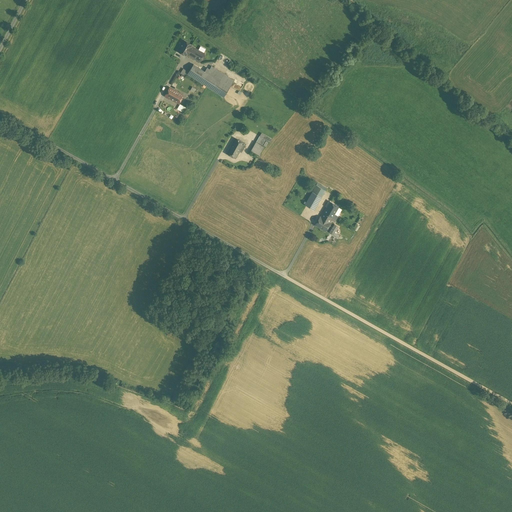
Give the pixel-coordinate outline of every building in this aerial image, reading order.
[(193,45),(184,40),(178,51),(187,56),(187,55),(192,46),(193,45)] [(209,44),(203,41),(202,42),(200,45),(206,49),(209,44)] [(205,53),(192,46),(187,55),(200,62),(205,53)] [(221,53),(214,49),(208,58),(215,63),(221,53)] [(234,81),(212,66),(210,69),(207,67),(205,71),(193,64),(188,72),(183,69),(180,73),(186,76),(187,73),(224,97),(234,81)] [(177,91),(170,87),(165,96),(171,99),(177,91)] [(183,95),(177,91),(171,99),(179,103),(183,95)] [(244,143),(235,138),(231,146),(239,151),(242,146),(244,143)] [(258,139),(251,151),(257,155),(264,142),(258,139)] [(239,151),(231,146),(227,153),(235,158),(239,151)] [(321,188),(316,185),(312,191),(322,197),(326,190),(321,188)] [(322,197),(312,191),(305,204),(306,205),(314,210),(322,197)] [(339,206),(330,201),(326,207),(323,212),(332,218),(335,214),(339,206)] [(332,218),(323,212),(320,217),(315,225),(326,231),(330,223),(330,222),(331,220),(332,218)] [(334,224),(329,232),(333,235),(335,232),(338,227),(334,224)]
